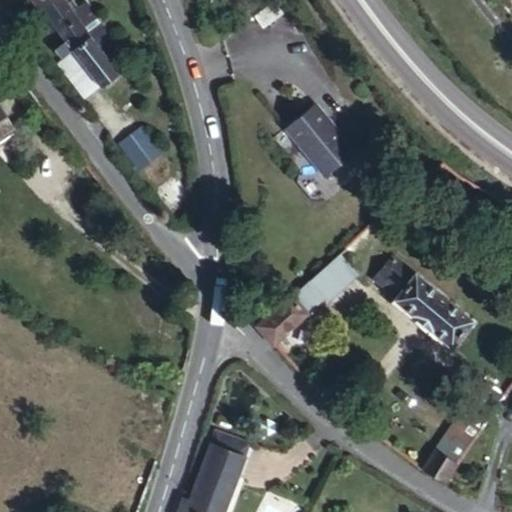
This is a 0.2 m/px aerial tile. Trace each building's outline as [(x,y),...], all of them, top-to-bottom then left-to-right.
[(21,0),(32,13),(48,0),(21,0)] [(83,34),(56,0),(48,0),(32,13),(88,83),(107,67),(98,55),(110,45),(94,25),(83,34)] [(303,105),(271,130),(309,183),(344,158),(303,105)] [(0,139),(16,133),(4,107),(0,108),(0,139)] [(120,138),(135,169),(160,157),(145,126),(120,138)] [(330,255),(289,288),(304,306),(315,297),(317,298),(346,274),(330,255)] [(470,329),(409,282),(407,284),(384,266),(366,289),(389,307),(387,309),(451,356),(470,329)] [(289,288),(280,295),(295,313),(304,306),(289,288)] [(280,295),(246,324),(264,343),(296,316),(280,295)] [(484,432),(507,398),(487,384),(465,416),(484,432)] [(189,494),(178,490),(169,511),(218,511),(238,460),(209,448),(189,494)] [(449,483),(457,461),(428,451),(420,473),(449,483)]
